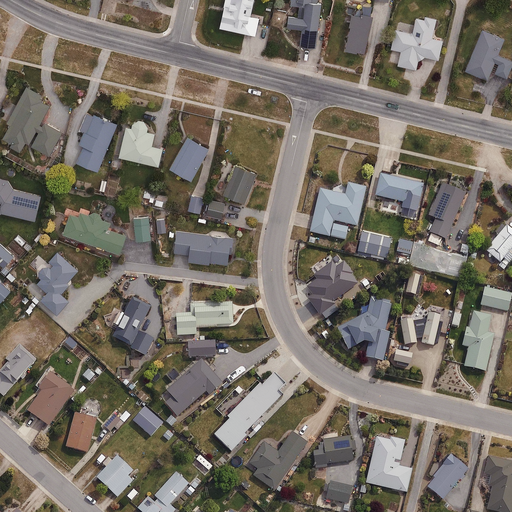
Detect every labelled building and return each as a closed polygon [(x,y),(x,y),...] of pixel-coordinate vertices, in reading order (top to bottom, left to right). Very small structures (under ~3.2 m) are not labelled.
[(254,0),(225,0),(220,28),(256,36),(260,17),(251,15),(254,0)] [(290,0),(290,6),(299,7),(298,17),(289,15),(287,27),(303,29),(301,45),(315,46),(320,0),(290,0)] [(354,13),(346,50),(366,54),(374,17),(354,13)] [(412,32),(395,28),(390,50),(401,52),(398,66),(417,70),(419,60),(426,56),(439,59),(443,42),(432,39),(436,20),(416,15),(412,32)] [(482,29),(464,71),(488,81),(492,72),(508,79),(511,68),(511,59),(499,55),(506,39),(482,29)] [(53,104),(22,88),(0,131),(0,134),(49,160),(64,133),(43,122),(53,104)] [(117,124),(94,114),(75,161),(99,170),(117,124)] [(132,128),(125,126),(118,159),(161,168),(165,148),(153,145),(156,134),(148,132),(149,128),(145,121),(140,120),(133,124),(132,128)] [(209,148),(188,136),(170,168),(192,180),(209,148)] [(257,174),(236,166),(224,195),(245,204),(257,174)] [(424,184),(381,174),(375,195),(419,206),(424,184)] [(0,179),(0,213),(3,212),(36,220),(42,196),(12,189),(8,181),(0,179)] [(346,193),(319,187),(309,233),(330,237),(334,221),(360,227),(369,186),(349,182),(346,193)] [(467,193),(442,182),(427,217),(436,221),(431,232),(447,238),(467,193)] [(204,198),(192,196),(188,210),(201,213),(204,198)] [(226,204),(211,200),(207,215),(223,219),(226,204)] [(70,213),(62,234),(121,255),(129,234),(109,227),(111,222),(81,211),(79,217),(70,213)] [(149,217),(134,219),(136,240),(152,239),(149,217)] [(511,228),(508,225),(485,251),(506,269),(511,262),(511,228)] [(233,238),(178,231),(174,256),(230,263),(233,238)] [(441,247),(443,239),(427,235),(425,243),(400,237),(397,252),(411,256),(409,264),(463,278),(469,254),(441,247)] [(0,243),(0,264),(3,267),(13,255),(0,243)] [(60,253),(35,281),(48,292),(41,299),(57,314),(69,301),(61,293),(81,271),(60,253)] [(314,294),(309,298),(319,314),(362,285),(344,259),(307,283),(314,294)] [(423,274),(412,270),(406,290),(417,293),(423,274)] [(0,281),(0,301),(1,302),(11,291),(0,281)] [(511,298),(511,294),(485,288),(481,305),(509,312),(511,298)] [(152,306),(133,297),(113,337),(147,354),(154,339),(139,332),(152,306)] [(369,312),(337,328),(348,351),(366,342),(369,343),(366,357),(384,361),(397,302),(372,297),(369,312)] [(233,303),(191,305),(191,313),(177,314),(178,336),(198,335),(198,326),(234,324),(233,303)] [(427,317),(402,323),(407,345),(422,342),(437,345),(444,315),(428,312),(427,317)] [(497,318),(470,313),(463,347),(467,348),(463,367),(485,372),(497,318)] [(22,347),(0,371),(0,394),(4,398),(38,362),(22,347)] [(221,382),(202,360),(167,390),(173,397),(166,403),(179,418),(221,382)] [(96,373),(89,367),(83,374),(90,380),(96,373)] [(52,374),(27,410),(50,427),(76,391),(52,374)] [(287,386),(274,374),(216,434),(233,451),(285,397),(280,393),(287,386)] [(121,413),(118,410),(105,425),(111,431),(115,427),(118,430),(133,414),(126,407),(121,413)] [(146,409),(135,422),(152,437),(163,424),(146,409)] [(98,419),(75,413),(66,447),(89,453),(98,419)] [(178,419),(171,413),(165,419),(172,425),(178,419)] [(175,435),(168,428),(162,434),(169,441),(175,435)] [(310,442),(294,432),(280,453),(264,443),(250,464),(258,469),(252,477),(276,493),(310,442)] [(405,442),(377,436),(367,483),(408,492),(413,469),(400,466),(405,442)] [(351,437),(323,441),(324,449),(314,451),(316,466),(355,461),(351,437)] [(214,465),(200,453),(196,458),(210,470),(214,465)] [(118,456),(98,477),(119,497),(133,481),(129,477),(135,472),(118,456)] [(452,456),(427,486),(444,500),(469,470),(452,456)] [(511,511),(511,461),(489,456),(484,477),(495,480),(488,510),(498,511),(511,511)] [(327,467),(318,467),(318,475),(327,475),(327,467)] [(188,484),(176,473),(153,500),(148,496),(137,509),(140,511),(174,511),(177,510),(170,504),(188,484)] [(352,488),(331,483),(327,499),(348,504),(352,488)] [(140,493),(134,487),(127,495),(132,501),(140,493)]
